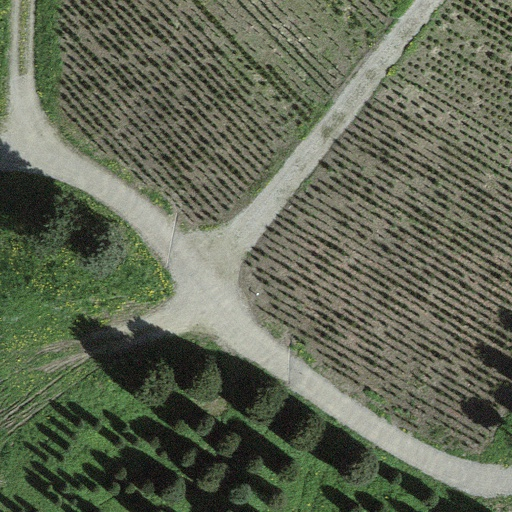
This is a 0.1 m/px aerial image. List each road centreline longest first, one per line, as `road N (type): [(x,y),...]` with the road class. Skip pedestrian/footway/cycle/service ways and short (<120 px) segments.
road 1 (track): [(511,477),(479,480),(414,456),(228,328),(205,284),(128,205),(14,140),(0,141)]
road 2 (track): [(205,284),(429,0)]
road 3 (track): [(14,140),(20,0)]
